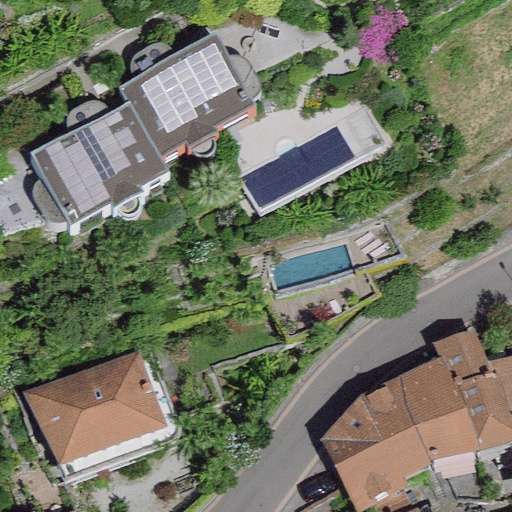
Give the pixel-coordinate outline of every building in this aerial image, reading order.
[(214,40),(118,93),(128,109),(159,166),(184,152),(188,158),(217,142),(213,136),(255,113),(214,40)] [(159,166),(128,109),(30,161),(69,232),(110,209),(113,216),(141,201),(138,195),(166,180),(159,166)] [(472,334),(433,348),(441,364),(455,393),(480,461),(511,452),(511,451),(511,425),(496,380),(492,381),(488,369),(472,334)] [(136,359),(21,397),(55,474),(165,437),(136,359)] [(511,360),(488,369),(492,381),(496,380),(511,425),(511,360)] [(441,364),(395,386),(435,475),(480,461),(455,393),(441,364)] [(395,386),(360,402),(400,490),(435,475),(395,386)] [(400,490),(360,402),(320,445),(350,511),(375,511),(405,498),(400,490)]
